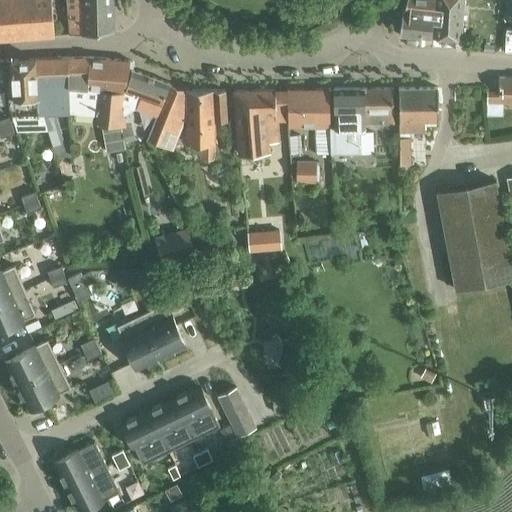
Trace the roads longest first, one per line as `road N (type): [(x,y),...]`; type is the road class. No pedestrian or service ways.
road 1 (residential): [(17,450),(213,357),(230,362),(244,384)]
road 2 (residential): [(361,37),(317,56),(259,59),(202,50),(157,17)]
road 3 (tertiary): [(157,17),(120,39),(0,46)]
road 4 (residential): [(511,67),(396,56),(361,37)]
